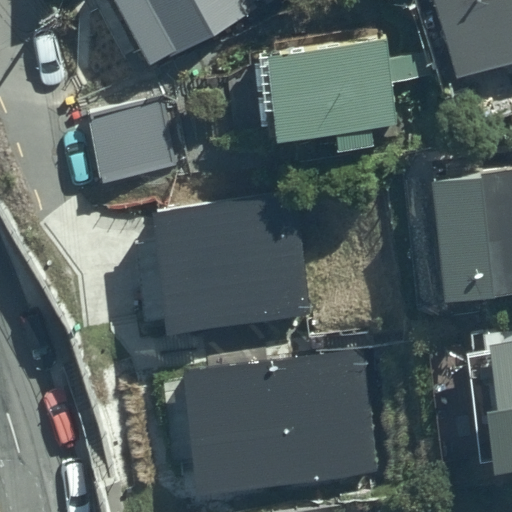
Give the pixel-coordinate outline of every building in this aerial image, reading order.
[(105,0),(126,37),(128,36),(148,73),(264,11),(258,0),(105,0)] [(511,0),(424,0),(452,86),(511,67),(511,0)] [(414,57),(388,61),(386,42),(261,64),(272,151),(334,141),(336,159),(371,154),(368,136),(396,131),(389,88),(418,83),(414,57)] [(421,193),(437,311),(511,301),(511,172),(475,178),(476,185),(421,193)] [(126,286),(134,354),(299,335),(281,179),(150,194),(157,255),(132,258),(135,285),(126,286)] [(487,485),(511,479),(511,335),(480,336),(490,420),(480,421),(487,485)] [(357,362),(179,381),(193,511),(253,511),(338,503),(330,436),(365,432),(357,362)]
